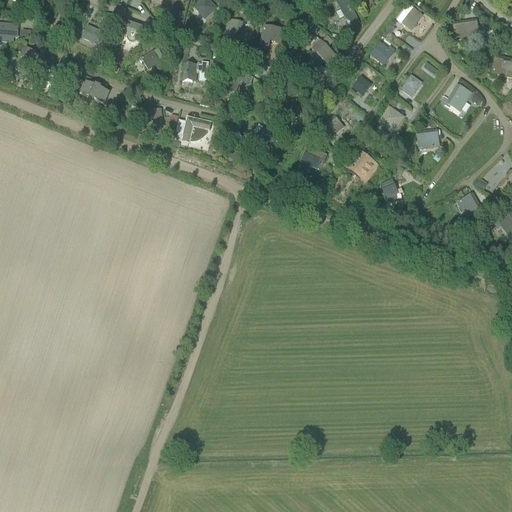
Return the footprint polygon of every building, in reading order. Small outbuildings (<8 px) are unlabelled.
[(7,0),(34,10),(37,0),(7,0)] [(215,10),(206,0),(204,0),(195,9),(205,20),(215,10)] [(323,0),(318,8),(323,12),(329,4),(323,0)] [(339,0),(336,2),(345,20),(350,29),(359,24),(346,0),(339,0)] [(408,7),(404,12),(397,22),(398,23),(401,26),(409,31),(411,33),(423,17),(421,15),(408,7)] [(221,18),(217,15),(211,20),(214,24),(221,18)] [(109,22),(116,24),(124,27),(126,22),(111,16),(109,22)] [(253,22),(250,19),(245,23),(248,26),(251,29),(256,25),(253,22)] [(238,42),(239,36),(237,35),(239,23),(227,21),(224,39),(238,42)] [(475,22),(453,25),(455,40),(477,37),(475,22)] [(18,38),(19,27),(0,25),(0,43),(13,44),(14,38),(18,38)] [(124,36),(126,36),(126,40),(127,42),(128,44),(129,44),(131,45),(132,45),(134,44),(136,43),(137,42),(138,41),(141,42),(145,31),(128,25),(124,36)] [(82,39),(96,45),(100,47),(105,36),(87,28),(82,39)] [(264,29),(263,39),(261,47),(269,48),(270,43),(278,44),(287,45),(289,33),(264,29)] [(332,53),(337,48),(328,39),(322,45),(319,42),(311,51),(330,68),(337,61),(338,59),(332,53)] [(379,45),(370,56),(383,66),(392,56),(379,45)] [(13,70),(16,72),(24,77),(37,58),(26,51),(13,70)] [(152,52),(140,61),(147,71),(160,64),(152,52)] [(286,56),(280,68),(288,71),(293,58),(286,56)] [(511,80),(511,76),(511,62),(496,59),(492,76),(511,80)] [(184,66),(183,83),(195,84),(196,75),(208,76),(208,64),(201,64),(201,67),(184,66)] [(54,98),(58,98),(60,95),(60,92),(58,89),(64,83),(58,77),(60,74),(60,70),(57,68),(54,68),(51,70),(43,79),(47,83),(53,88),(54,89),(51,92),(51,96),(54,98)] [(361,77),(370,86),(378,78),(368,69),(361,77)] [(224,88),(223,90),(234,94),(237,87),(238,85),(243,87),(242,88),(249,91),(253,79),(246,77),(245,80),(240,78),(237,77),(229,74),(228,77),(224,88)] [(167,83),(167,76),(157,76),(158,84),(167,83)] [(401,92),(411,99),(414,95),(412,94),(419,84),(411,78),(401,92)] [(352,89),(363,97),(371,87),(360,79),(352,89)] [(77,80),(74,86),(79,89),(82,82),(77,80)] [(85,82),(79,95),(104,106),(109,94),(100,89),(101,88),(94,85),(93,86),(85,82)] [(457,87),(447,102),(445,105),(459,114),(461,110),(470,95),(457,87)] [(355,93),(351,90),(347,96),(351,99),(355,93)] [(280,106),(285,122),(290,121),(290,118),(300,115),(296,103),(289,106),(288,103),(280,106)] [(379,124),(387,129),(394,134),(404,120),(389,109),(379,124)] [(145,113),(146,123),(147,128),(161,127),(160,112),(145,113)] [(333,116),(321,126),(331,138),(343,129),(333,116)] [(209,133),(211,124),(186,118),(180,143),(189,145),(189,144),(192,144),(194,144),(197,144),(199,143),(202,141),(204,139),(205,137),(207,135),(207,133),(209,133)] [(254,140),(262,146),(265,148),(273,138),(262,129),(254,140)] [(439,147),(437,138),(440,137),(439,132),(436,132),(416,135),(417,141),(420,141),(421,150),(439,147)] [(304,154),(300,163),(316,171),(320,163),(323,164),(327,157),(310,149),(307,155),(304,154)] [(365,186),(379,168),(357,151),(344,169),(365,186)] [(231,168),(236,159),(227,154),(222,162),(231,168)] [(401,178),(405,172),(400,169),(396,175),(401,178)] [(511,173),(507,177),(510,179),(503,188),(509,193),(508,194),(511,197),(511,173)] [(380,186),(383,193),(386,200),(388,203),(390,204),(395,202),(396,200),(395,196),(397,195),(391,181),(380,186)] [(480,182),(477,188),(484,192),(487,186),(480,182)] [(459,204),(464,212),(468,219),(481,211),(472,196),(459,204)] [(511,222),(508,217),(497,224),(492,227),(496,232),(501,229),(510,242),(511,240),(511,222)]
